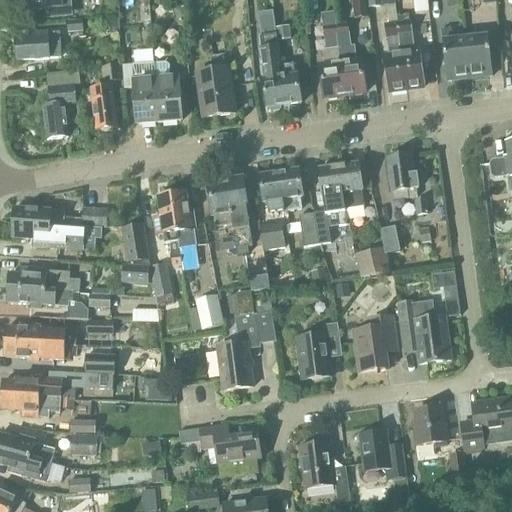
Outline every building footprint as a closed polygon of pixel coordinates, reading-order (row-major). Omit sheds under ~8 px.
[(15,0),(17,14),(48,11),(47,1),(61,0),(60,0),(15,0)] [(368,18),(366,0),(352,0),(354,19),(368,18)] [(382,9),(382,8),(386,7),(388,24),(397,23),(394,6),(395,7),(394,0),(369,0),(370,10),(382,9)] [(333,14),(321,15),(323,29),(325,41),(337,39),(335,27),(333,14)] [(82,22),(67,24),(68,36),(83,35),(82,22)] [(399,37),(411,36),(409,24),(397,25),(399,37)] [(347,25),(335,27),(337,39),(348,37),(347,25)] [(385,27),(387,39),(399,37),(397,25),(385,27)] [(290,41),(288,28),(275,30),(277,42),(290,41)] [(469,81),(465,41),(452,42),(451,31),(441,32),(446,83),(469,81)] [(31,41),(16,42),(17,64),(61,61),(60,35),(47,35),(30,36),(31,41)] [(399,37),(406,92),(423,90),(418,54),(413,54),(412,48),(411,36),(399,37)] [(281,68),(279,56),(276,37),(261,39),(263,52),(261,53),(263,70),(262,70),(264,81),(262,82),(267,111),(284,108),(278,68),(281,68)] [(345,98),(352,97),(353,99),(361,98),(362,95),(365,95),(361,63),(356,64),(354,49),(350,49),(348,37),(337,39),(345,98)] [(387,39),(389,51),(390,58),(385,58),(390,95),(406,92),(399,37),(387,39)] [(338,98),(345,98),(337,39),(325,41),(327,52),(323,53),(325,68),(320,69),(324,100),(327,100),(329,102),(336,101),(338,98)] [(465,41),(469,81),(492,78),(488,39),(465,41)] [(278,68),(284,108),(301,106),(297,77),(295,77),(293,66),(281,68),(278,68)] [(177,79),(170,80),(169,69),(166,67),(154,68),(155,72),(159,125),(181,123),(177,79)] [(120,68),(102,70),(104,85),(122,83),(120,68)] [(137,127),(159,125),(155,72),(135,73),(136,83),(133,83),(137,127)] [(229,72),(197,77),(203,120),(235,116),(229,72)] [(52,109),(43,110),(47,142),(67,139),(63,107),(76,106),(74,89),(50,91),(52,109)] [(112,89),(91,92),(92,103),(96,132),(118,130),(114,100),(113,100),(112,89)] [(511,144),(506,146),(507,157),(492,160),(489,163),(491,175),(495,178),(506,177),(507,179),(509,179),(511,195),(511,144)] [(402,194),(403,202),(417,200),(416,192),(418,191),(416,178),(414,178),(411,159),(401,161),(398,159),(390,160),(390,162),(387,163),(391,196),(402,194)] [(338,169),(344,212),(364,209),(357,167),(347,168),(345,166),(340,166),(339,169),(338,169)] [(347,227),(344,212),(338,169),(336,170),(335,167),(331,168),(328,171),(318,172),(321,187),(318,189),(319,195),(322,196),(322,199),(325,214),(325,215),(327,215),(337,213),(339,228),(347,227)] [(298,172),(278,175),(284,214),(300,211),(298,201),(303,200),(298,172)] [(284,214),(278,175),(259,178),(263,206),(267,205),(269,216),(284,214)] [(232,229),(234,241),(235,252),(251,249),(246,214),(247,214),(241,181),(225,183),(232,229)] [(215,231),(232,229),(225,183),(207,186),(212,220),(213,220),(215,231)] [(186,196),(172,198),(179,249),(188,248),(187,243),(193,242),(192,230),(194,228),(193,221),(190,220),(186,196)] [(179,249),(172,198),(157,200),(160,220),(153,222),(155,238),(162,237),(164,246),(169,246),(170,250),(179,249)] [(415,205),(416,218),(427,217),(425,203),(415,205)] [(51,213),(48,213),(47,209),(41,209),(38,212),(14,211),(13,226),(73,230),(74,220),(64,219),(64,217),(64,215),(52,214),(51,213)] [(81,231),(84,231),(101,233),(105,233),(107,215),(82,214),(82,218),(82,220),(81,231)] [(325,214),(312,216),(316,248),(332,246),(329,229),(327,215),(325,215),(325,214)] [(305,250),(316,248),(312,216),(300,217),(305,250)] [(267,242),(287,239),(285,225),(265,228),(267,242)] [(73,230),(13,226),(12,241),(33,243),(32,250),(48,252),(83,254),(84,231),(81,231),(73,230)] [(144,226),(120,230),(126,265),(149,261),(144,226)] [(386,250),(387,255),(399,253),(394,229),(382,231),(386,250)] [(235,252),(234,241),(223,243),(224,253),(235,252)] [(391,275),(387,255),(386,250),(357,256),(362,281),(391,275)] [(182,268),(180,255),(170,257),(172,269),(182,268)] [(124,267),(123,285),(149,287),(150,268),(124,267)] [(173,296),(167,267),(151,270),(157,299),(158,309),(175,306),(173,296)] [(0,291),(9,292),(78,296),(79,284),(69,283),(70,276),(46,274),(46,273),(19,271),(19,277),(7,276),(1,278),(0,291)] [(443,291),(444,303),(457,301),(455,289),(443,291)] [(78,296),(9,292),(8,306),(30,308),(31,310),(40,310),(41,308),(54,309),(54,308),(66,309),(66,305),(78,305),(78,296)] [(236,295),(239,318),(254,315),(251,293),(236,295)] [(90,297),(89,310),(109,311),(110,298),(90,297)] [(217,301),(197,304),(202,331),(222,327),(217,301)] [(398,306),(404,350),(416,348),(418,367),(451,363),(446,319),(414,323),(411,304),(398,306)] [(237,335),(245,334),(257,332),(259,345),(276,343),(272,314),(255,317),(235,320),(237,335)] [(373,332),(354,334),(360,376),(388,372),(384,345),(396,343),(392,319),(372,322),(373,329),(373,332)] [(89,325),(88,337),(112,338),(112,325),(89,325)] [(325,327),(326,338),(296,342),(302,384),(332,380),(330,361),(344,359),(339,325),(325,327)] [(6,330),(5,345),(75,349),(76,340),(64,339),(64,333),(39,332),(39,329),(29,329),(29,331),(6,330)] [(217,350),(223,393),(252,389),(245,334),(237,335),(239,347),(217,350)] [(41,362),(51,362),(63,363),(63,358),(75,359),(75,349),(5,345),(5,360),(27,362),(28,364),(35,365),(38,365),(38,362),(41,362)] [(84,375),(115,377),(116,357),(85,356),(84,375)] [(85,379),(85,391),(113,392),(113,380),(85,379)] [(162,381),(138,381),(137,392),(141,392),(141,403),(170,404),(171,390),(161,390),(162,381)] [(3,383),(2,397),(72,402),(73,393),(61,392),(62,387),(37,385),(37,383),(26,382),(26,384),(3,383)] [(72,402),(2,397),(1,413),(22,414),(21,420),(48,421),(49,415),(59,416),(60,412),(72,412),(72,402)] [(475,424),(462,426),(465,454),(484,451),(483,448),(511,443),(511,401),(473,406),(475,424)] [(414,432),(416,449),(435,446),(436,450),(447,449),(446,444),(448,444),(446,428),(444,429),(442,411),(429,412),(428,411),(420,411),(419,414),(415,414),(417,432),(414,432)] [(70,423),(70,435),(94,436),(94,424),(70,423)] [(201,453),(214,451),(219,481),(258,476),(256,462),(260,462),(257,437),(228,440),(226,428),(199,432),(201,453)] [(389,450),(387,434),(360,438),(365,475),(386,473),(387,482),(407,480),(403,449),(389,450)] [(0,452),(63,470),(65,461),(54,458),(55,453),(35,447),(35,443),(19,439),(18,442),(0,436),(0,452)] [(74,437),(73,458),(95,458),(96,438),(74,437)] [(306,492),(336,489),(333,471),(330,446),(300,450),(306,492)] [(63,470),(0,452),(0,468),(10,471),(9,474),(26,478),(27,475),(47,480),(49,476),(60,479),(63,470)] [(463,457),(451,458),(454,485),(467,484),(463,457)] [(89,482),(69,483),(70,496),(90,495),(89,482)] [(336,494),(338,511),(351,511),(349,493),(336,494)] [(0,495),(0,511),(23,511),(25,507),(0,495)] [(217,497),(186,501),(187,511),(195,511),(219,509),(217,497)] [(267,511),(266,502),(223,508),(223,511),(267,511)]
